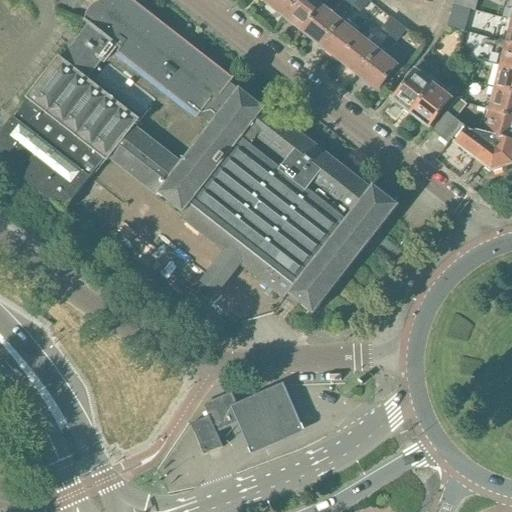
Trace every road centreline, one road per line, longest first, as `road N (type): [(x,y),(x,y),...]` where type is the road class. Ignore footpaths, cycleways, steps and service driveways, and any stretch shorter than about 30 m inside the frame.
road 1 (residential): [(414,356),(213,364),(137,341),(0,241)]
road 2 (residential): [(494,249),(446,193),(199,0)]
road 3 (secondary): [(417,394),(359,442),(248,495)]
road 4 (secondary): [(81,470),(144,498),(170,501),(216,489),(248,495)]
road 5 (tertiary): [(81,470),(45,396),(0,338)]
road 6 (secondary): [(314,511),(438,443)]
road 7 (secondary): [(494,249),(434,297),(414,356)]
